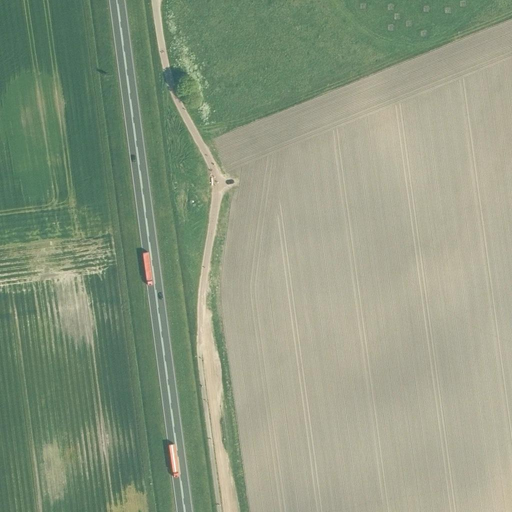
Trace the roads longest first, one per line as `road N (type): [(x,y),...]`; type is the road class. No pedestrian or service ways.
road 1 (trunk): [(184,511),(116,0)]
road 2 (unclassified): [(200,335),(216,176),(166,67),(154,0)]
road 3 (track): [(200,335),(227,511)]
